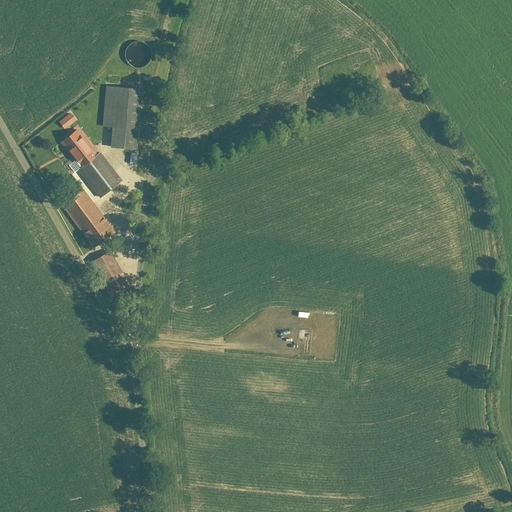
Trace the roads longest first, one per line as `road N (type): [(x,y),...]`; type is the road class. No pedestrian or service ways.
road 1 (unclassified): [(148,511),(130,355),(0,123)]
road 2 (track): [(146,181),(328,108),(344,87)]
road 3 (track): [(146,181),(155,72),(168,45)]
